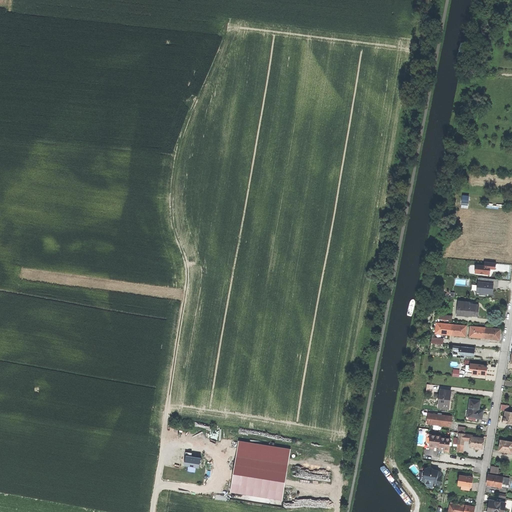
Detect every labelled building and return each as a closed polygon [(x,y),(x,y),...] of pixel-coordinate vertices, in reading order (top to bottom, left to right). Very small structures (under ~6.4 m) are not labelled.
[(476,265),(475,273),(489,274),(490,271),(489,271),(489,269),(490,269),(496,269),(496,263),(485,262),(485,266),(476,265)] [(499,280),(479,278),(479,279),(477,293),(488,294),(493,294),(493,287),(498,287),(499,284),(499,280)] [(487,296),(488,294),(477,293),(479,279),(477,279),(477,284),(472,286),(477,296),(487,296)] [(459,314),(478,316),(478,311),(479,305),(470,304),(470,302),(460,301),(459,314)] [(436,333),(450,335),(466,336),(466,326),(437,323),(436,333)] [(471,326),(470,336),(484,338),(500,339),(501,329),(471,326)] [(454,345),(453,354),(474,356),(475,352),(475,348),(454,345)] [(484,365),(470,363),(470,365),(470,370),(473,370),(472,372),(472,373),(478,374),(486,375),(487,371),(487,367),(484,367),(484,365)] [(439,407),(449,408),(450,397),(451,391),(441,390),(439,407)] [(468,417),(482,419),(483,416),(483,412),(479,412),(479,409),(480,400),(470,399),(468,417)] [(428,423),(450,426),(451,422),(452,416),(430,413),(428,423)] [(436,447),(440,447),(441,437),(441,436),(431,435),(430,447),(429,448),(432,448),(435,448),(435,445),(437,445),(436,447)] [(451,439),(441,437),(440,447),(439,448),(442,449),(443,447),(444,448),(444,451),(446,451),(449,452),(451,439)] [(484,438),(471,437),(471,441),(470,446),(474,447),(480,448),(483,448),(483,443),(484,438)] [(499,450),(511,452),(511,447),(511,441),(501,440),(500,445),(499,450)] [(291,450),(240,442),(231,492),(283,501),(291,450)] [(201,458),(185,456),(184,466),(199,468),(201,458)] [(436,486),(440,487),(442,476),(438,475),(438,471),(436,470),(433,470),(430,465),(426,468),(425,468),(423,481),(425,481),(426,481),(429,479),(430,482),(436,483),(436,486)] [(473,477),(460,475),(458,485),(462,485),(461,489),(470,490),(470,487),(472,487),(472,482),(473,477)] [(487,480),(487,484),(501,487),(503,477),(488,475),(487,480)] [(509,478),(503,477),(501,487),(508,488),(509,478)] [(503,511),(505,503),(490,501),(489,507),(488,511),(503,511)]
